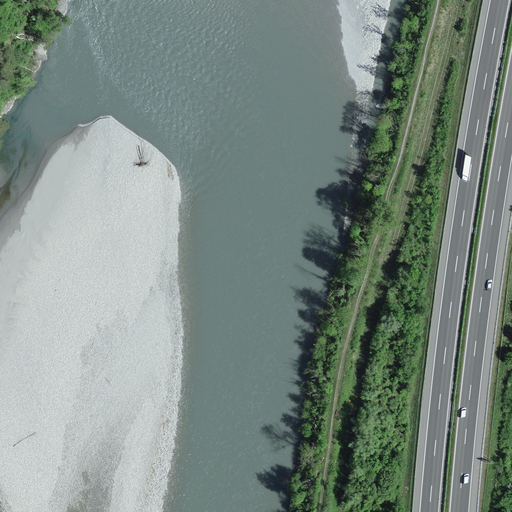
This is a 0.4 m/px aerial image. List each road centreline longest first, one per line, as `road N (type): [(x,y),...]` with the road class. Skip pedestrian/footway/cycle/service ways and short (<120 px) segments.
road 1 (motorway): [(499,0),(454,264),(428,511)]
road 2 (motorway): [(460,511),(486,259),(511,106)]
